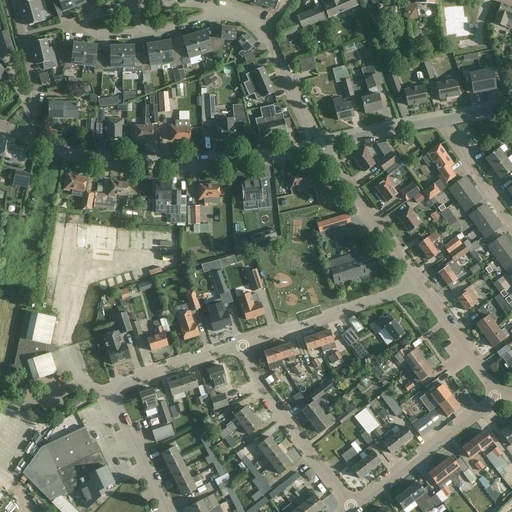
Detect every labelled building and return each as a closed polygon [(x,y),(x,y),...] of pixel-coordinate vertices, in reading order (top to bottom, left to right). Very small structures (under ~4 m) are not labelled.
[(43,11),(39,0),(34,0),(20,4),(27,26),(41,22),(38,12),(43,11)] [(64,12),(74,8),(70,0),(50,0),(53,5),(58,16),(64,14),(64,12)] [(250,0),(249,5),(261,8),(262,6),(275,10),(278,0),(250,0)] [(320,0),(328,18),(357,6),(354,0),(320,0)] [(418,19),(416,4),(408,4),(408,7),(404,7),(407,21),(418,19)] [(493,23),(511,30),(511,8),(500,4),(493,23)] [(463,5),(443,7),(446,36),(447,36),(447,35),(455,34),(456,37),(469,35),(468,23),(467,23),(467,17),(464,17),(463,5)] [(395,6),(380,10),(381,18),(396,14),(395,6)] [(325,20),(319,7),(296,17),(296,18),(278,30),(282,38),(325,20)] [(377,25),(369,27),(371,33),(379,31),(377,25)] [(215,40),(219,53),(223,52),(224,39),(235,40),(236,40),(242,27),(235,27),(235,29),(221,28),(220,38),(215,40)] [(242,27),(236,40),(237,41),(236,42),(243,49),(237,54),(241,59),(244,58),(246,63),(255,59),(253,54),(249,49),(255,44),(245,34),(247,33),(242,27)] [(14,52),(7,31),(4,32),(0,33),(0,49),(2,56),(14,52)] [(194,35),(200,55),(210,52),(212,56),(219,53),(215,40),(208,42),(205,31),(194,35)] [(185,49),(178,51),(182,66),(190,64),(189,59),(200,55),(194,35),(182,38),(185,49)] [(48,49),(45,39),(31,43),(36,65),(42,64),(44,70),(56,67),(52,48),(48,49)] [(158,43),(161,64),(162,70),(182,66),(178,51),(172,52),(170,41),(158,43)] [(71,65),(83,66),(85,45),(73,43),(72,54),(65,53),(63,68),(71,69),(71,65)] [(148,56),(141,57),(142,72),(150,71),(155,71),(154,65),(161,64),(158,43),(146,45),(148,56)] [(85,45),(83,66),(94,67),(93,72),(102,73),(103,58),(96,57),(97,46),(85,45)] [(122,68),(122,46),(110,47),(110,58),(103,58),(102,73),(114,73),(114,68),(122,68)] [(134,73),(142,72),(141,57),(134,58),(134,46),(122,46),(122,68),(122,74),(134,73)] [(315,69),(312,57),(299,61),(302,73),(315,69)] [(382,84),(373,59),(365,62),(367,67),(366,68),(369,77),(364,78),(370,96),(361,99),(365,114),(382,110),(376,86),(382,84)] [(433,78),(426,59),(419,62),(426,81),(433,78)] [(392,66),(390,60),(382,64),(384,69),(392,66)] [(243,83),(239,85),(240,88),(242,92),(246,90),(269,80),(263,67),(245,75),(248,81),(243,83)] [(183,69),(173,72),(175,81),(185,79),(183,69)] [(348,79),(346,69),(333,72),(336,83),(341,82),(345,97),(353,95),(349,79),(348,79)] [(461,72),(463,76),(465,83),(471,82),(473,93),(484,91),(480,72),(470,74),(469,70),(461,72)] [(489,70),(480,72),(484,91),(488,90),(490,90),(495,89),(493,83),(500,82),(497,70),(494,70),(491,71),(491,70),(489,70)] [(505,74),(504,70),(499,71),(500,76),(499,76),(503,92),(511,89),(511,87),(509,74),(505,74)] [(50,84),(47,72),(38,74),(41,86),(50,84)] [(401,91),(394,72),(387,75),(394,94),(401,91)] [(217,80),(213,73),(202,79),(207,86),(217,80)] [(60,85),(62,76),(53,78),(55,86),(60,85)] [(246,90),(242,92),(244,98),(248,96),(253,94),(256,101),(274,93),(269,80),(246,90)] [(459,96),(456,80),(436,84),(439,100),(459,96)] [(427,102),(424,86),(404,90),(407,106),(427,102)] [(175,99),(175,88),(167,89),(167,92),(158,92),(160,112),(169,112),(169,99),(175,99)] [(135,92),(123,92),(123,101),(136,98),(135,92)] [(158,124),(156,92),(149,94),(150,106),(146,106),(144,126),(131,126),(131,140),(152,141),(152,127),(151,127),(151,124),(158,124)] [(214,95),(201,95),(202,120),(216,119),(214,95)] [(117,105),(117,97),(98,99),(99,107),(117,105)] [(349,103),(348,98),(341,100),(341,99),(332,101),(338,121),(353,117),(350,103),(349,103)] [(48,103),(48,104),(48,118),(77,118),(77,103),(48,103)] [(273,105),(266,106),(273,135),(287,132),(282,113),(275,114),(273,105)] [(259,138),(273,135),(266,106),(259,108),(261,117),(255,119),(259,138)] [(189,120),(189,112),(179,112),(179,121),(175,121),(175,126),(169,126),(170,141),(190,141),(190,120),(189,120)] [(220,124),(214,125),(214,130),(215,140),(226,139),(227,142),(232,142),(233,138),(235,138),(234,128),(234,126),(248,125),(246,116),(219,118),(220,124)] [(123,120),(108,119),(107,139),(120,140),(120,125),(123,125),(123,120)] [(14,140),(0,136),(0,155),(10,158),(23,161),(24,159),(26,149),(13,146),(14,140)] [(440,145),(427,154),(446,182),(454,176),(448,168),(453,165),(440,146),(440,145)] [(485,159),(493,169),(507,160),(502,153),(507,149),(504,145),(485,159)] [(368,152),(364,147),(352,156),(364,173),(375,165),(366,153),(368,152)] [(391,153),(378,163),(384,171),(392,164),(397,161),(391,153)] [(406,157),(401,161),(405,168),(410,164),(406,157)] [(397,161),(392,164),(397,170),(403,165),(399,159),(397,161)] [(511,170),(511,167),(507,160),(493,169),(500,179),(499,179),(500,179),(511,170)] [(306,171),(287,175),(290,190),(295,189),(294,187),(295,187),(307,184),(309,184),(306,171)] [(14,179),(12,185),(28,188),(31,174),(23,173),(22,180),(14,179)] [(86,179),(66,175),(63,190),(69,191),(69,189),(84,192),(86,179)] [(382,180),(374,186),(386,203),(394,197),(397,195),(392,188),(388,183),(390,182),(387,177),(382,180)] [(457,200),(472,189),(464,178),(449,189),(457,200)] [(129,184),(109,181),(107,196),(113,197),(113,195),(127,197),(129,184)] [(261,181),(241,183),(243,203),(256,201),(257,201),(257,205),(258,209),(271,208),(272,208),(272,207),(270,190),(262,190),(261,181)] [(155,183),(155,200),(155,213),(165,213),(165,215),(180,215),(180,193),(180,191),(178,191),(171,191),(171,183),(155,183)] [(403,190),(400,192),(406,201),(419,191),(413,183),(403,190)] [(434,184),(422,192),(428,200),(440,192),(434,184)] [(219,203),(218,185),(198,185),(198,200),(204,200),(204,204),(219,203)] [(472,189),(457,200),(466,211),(481,200),(472,189)] [(422,192),(413,198),(418,205),(427,198),(422,192)] [(294,206),(292,195),(278,197),(280,208),(294,206)] [(94,202),(94,207),(114,210),(115,200),(106,199),(106,203),(94,202)] [(477,227),(492,216),(484,205),(469,216),(477,227)] [(199,224),(199,206),(187,206),(188,225),(199,224)] [(138,209),(123,207),(122,214),(137,215),(138,209)] [(301,211),(300,207),(280,211),(281,215),(282,220),(283,220),(285,228),(303,224),(301,211)] [(412,212),(409,207),(396,216),(408,233),(419,225),(410,213),(412,212)] [(447,209),(440,214),(449,227),(456,222),(447,209)] [(256,239),(257,214),(236,213),(235,238),(256,239)] [(354,233),(348,214),(316,224),(322,243),(354,233)] [(501,227),(492,216),(477,227),(486,238),(501,227)] [(439,217),(432,222),(434,226),(442,220),(439,217)] [(267,231),(258,234),(258,236),(259,238),(260,242),(276,237),(274,229),(267,231)] [(441,235),(438,230),(417,245),(429,260),(438,254),(430,243),(441,235)] [(157,245),(158,233),(146,232),(145,244),(157,245)] [(488,247),(496,258),(511,247),(503,236),(488,247)] [(456,237),(443,246),(449,254),(462,244),(459,241),(456,237)] [(467,240),(463,243),(470,253),(470,254),(474,251),(480,247),(476,241),(471,244),(467,240)] [(449,254),(448,254),(452,260),(454,262),(455,262),(469,252),(463,244),(462,244),(449,254)] [(370,256),(367,247),(358,250),(360,255),(329,265),(335,283),(375,271),(371,256),(370,256)] [(511,247),(496,258),(504,269),(511,263),(511,247)] [(445,268),(438,273),(447,286),(455,280),(456,279),(454,277),(458,274),(462,271),(455,262),(454,262),(452,260),(444,266),(445,268)] [(188,277),(185,269),(170,274),(173,282),(188,277)] [(222,270),(211,273),(218,296),(229,292),(222,270)] [(247,273),(253,291),(261,289),(262,289),(256,270),(255,270),(247,273)] [(477,299),(468,288),(462,292),(464,294),(457,299),(466,311),(475,305),(473,302),(477,299)] [(129,297),(125,289),(119,291),(122,300),(129,297)] [(244,295),(238,297),(246,320),(264,314),(260,303),(257,296),(256,294),(253,295),(250,296),(249,293),(244,295)] [(199,309),(195,296),(187,298),(191,311),(199,309)] [(208,303),(212,316),(210,317),(214,331),(215,330),(216,332),(223,329),(223,328),(232,325),(228,311),(226,312),(221,299),(208,303)] [(131,331),(123,306),(118,308),(120,314),(115,316),(121,334),(131,331)] [(484,318),(488,315),(482,307),(478,310),(484,318)] [(14,365),(47,354),(45,350),(46,345),(50,345),(55,318),(26,312),(26,311),(25,311),(14,365)] [(194,325),(189,311),(177,315),(181,329),(180,329),(184,341),(199,336),(195,324),(194,325)] [(476,324),(484,336),(497,327),(493,322),(496,320),(491,313),(476,324)] [(382,317),(369,327),(375,335),(381,331),(384,329),(394,342),(396,341),(404,335),(393,320),(393,321),(389,315),(384,319),(382,317)] [(142,334),(137,321),(130,324),(134,337),(142,334)] [(162,334),(158,321),(152,323),(154,328),(154,329),(156,336),(146,339),(151,352),(168,346),(163,333),(162,334)] [(497,327),(484,336),(492,348),(505,339),(504,338),(508,335),(504,329),(500,332),(497,327)] [(359,339),(350,328),(344,332),(344,333),(350,340),(353,344),(359,339)] [(316,335),(320,346),(322,352),(335,348),(329,330),(316,335)] [(122,345),(117,331),(103,336),(107,349),(106,350),(111,365),(130,358),(125,343),(122,345)] [(344,333),(340,336),(349,347),(351,346),(353,344),(350,340),(344,333)] [(307,351),(320,346),(316,335),(303,339),(307,351)] [(290,343),(277,348),(281,360),(287,357),(289,362),(295,360),(290,343)] [(362,345),(354,351),(359,357),(366,351),(362,345)] [(411,370),(412,370),(424,361),(415,349),(410,353),(406,346),(391,357),(396,364),(399,361),(407,373),(411,370)] [(281,360),(277,348),(263,352),(269,371),(283,366),(281,360)] [(341,358),(337,351),(328,357),(332,364),(336,362),(341,358)] [(47,354),(14,365),(9,366),(9,367),(11,366),(15,377),(26,374),(28,382),(56,373),(50,353),(47,354)] [(511,364),(511,359),(507,353),(501,358),(509,367),(511,364)] [(320,365),(316,358),(311,362),(315,369),(320,365)] [(432,372),(424,361),(412,370),(416,376),(412,379),(416,384),(432,372)] [(297,365),(292,368),(296,375),(301,371),(297,365)] [(221,366),(207,371),(210,380),(211,381),(213,389),(216,388),(220,386),(226,385),(224,377),(225,377),(221,366)] [(280,379),(276,372),(271,375),(275,382),(280,379)] [(181,380),(184,391),(198,387),(194,375),(181,380)] [(390,382),(386,376),(380,381),(384,387),(390,382)] [(332,378),(320,387),(325,394),(337,385),(332,378)] [(184,391),(181,380),(167,384),(171,396),(184,391)] [(414,386),(411,381),(403,387),(407,391),(414,386)] [(428,392),(419,398),(420,399),(421,397),(424,401),(422,402),(430,412),(439,405),(451,396),(442,385),(434,391),(430,394),(428,392)] [(157,403),(153,389),(139,394),(142,404),(145,411),(157,407),(163,425),(171,422),(164,401),(157,403)] [(402,412),(386,391),(380,395),(396,417),(402,412)] [(299,392),(293,396),(297,403),(304,399),(299,392)] [(87,400),(83,394),(71,400),(74,407),(87,400)] [(210,404),(207,394),(195,399),(198,406),(203,404),(204,407),(210,404)] [(228,405),(224,394),(211,398),(214,410),(228,405)] [(451,396),(439,405),(441,409),(447,417),(459,408),(451,396)] [(310,422),(322,413),(327,409),(318,398),(313,402),(313,401),(301,411),(310,422)] [(183,411),(180,403),(169,407),(173,419),(179,417),(177,413),(183,411)] [(358,411),(352,404),(344,410),(346,412),(337,419),(341,424),(358,411)] [(223,440),(224,439),(229,435),(241,425),(253,416),(245,407),(234,416),(237,420),(218,434),(223,440)] [(365,408),(354,417),(360,425),(362,428),(367,435),(372,431),(377,427),(379,426),(365,408)] [(418,421),(412,426),(415,429),(421,437),(442,421),(436,413),(434,409),(418,421)] [(383,410),(377,414),(381,419),(387,414),(383,410)] [(325,417),(322,413),(310,422),(318,433),(336,420),(330,413),(325,417)] [(413,415),(408,420),(412,426),(418,421),(413,415)] [(260,426),(253,416),(241,425),(249,435),(260,426)] [(210,418),(202,422),(207,431),(214,427),(210,418)] [(158,429),(152,431),(155,442),(174,436),(171,424),(158,429)] [(511,445),(511,426),(511,425),(501,432),(500,432),(510,446),(511,445)] [(41,448),(22,473),(51,501),(61,496),(67,493),(56,471),(96,452),(84,427),(41,448)] [(378,427),(372,432),(377,438),(383,434),(378,427)] [(390,430),(390,431),(401,445),(412,437),(404,427),(394,435),(390,430)] [(358,431),(361,435),(360,435),(367,445),(372,441),(367,435),(362,428),(358,431)] [(390,454),(401,445),(390,431),(379,439),(390,454)] [(473,440),(480,450),(492,442),(484,431),(473,440)] [(203,432),(197,435),(203,446),(209,443),(203,432)] [(236,445),(229,435),(224,439),(232,449),(236,445)] [(265,456),(277,446),(269,437),(257,446),(265,456)] [(469,459),(480,450),(473,440),(462,449),(469,459)] [(209,456),(214,453),(209,443),(203,446),(208,455),(209,456)] [(265,456),(272,465),(284,456),(277,446),(265,456)] [(161,453),(166,464),(180,457),(174,447),(161,453)] [(357,454),(352,447),(341,456),(346,463),(357,454)] [(367,456),(362,460),(370,470),(381,461),(375,453),(373,451),(369,447),(363,452),(367,456)] [(502,454),(497,447),(485,456),(502,477),(507,473),(504,470),(508,466),(500,455),(502,454)] [(248,469),(252,465),(240,450),(232,457),(237,463),(241,460),(248,469)] [(96,452),(56,471),(67,493),(77,489),(93,481),(90,474),(103,468),(96,452)] [(220,464),(214,453),(209,456),(214,467),(220,464)] [(284,456),(272,465),(279,475),(291,465),(284,456)] [(180,457),(166,464),(172,475),(185,468),(180,457)] [(450,457),(439,466),(450,480),(455,486),(460,483),(459,482),(455,476),(458,474),(461,472),(458,467),(456,465),(450,457)] [(359,463),(351,469),(359,479),(370,470),(362,460),(359,463)] [(484,467),(480,461),(474,465),(479,471),(484,467)] [(220,477),(225,474),(220,464),(214,467),(220,477)] [(252,465),(248,469),(248,470),(255,478),(260,475),(253,466),(252,465)] [(450,480),(439,466),(428,474),(439,489),(450,480)] [(93,481),(77,489),(87,509),(98,498),(106,491),(104,488),(114,483),(109,473),(106,467),(103,468),(90,474),(93,481)] [(0,482),(11,490),(18,480),(1,468),(0,470),(0,482)] [(172,475),(177,485),(191,479),(185,468),(172,475)] [(469,469),(463,473),(470,483),(476,478),(469,469)] [(297,472),(287,480),(297,492),(298,491),(296,488),(302,483),(299,478),(300,477),(297,472)] [(217,486),(228,480),(230,479),(227,473),(225,474),(220,477),(214,480),(217,486)] [(191,479),(177,485),(183,496),(196,489),(194,484),(203,480),(200,474),(191,479)] [(259,491),(251,497),(255,502),(271,489),(260,475),(255,478),(251,481),(259,491)] [(502,502),(482,477),(478,480),(498,505),(502,502)] [(220,491),(225,488),(231,486),(228,480),(217,486),(220,491)] [(297,492),(287,480),(278,487),(281,492),(285,489),(287,491),(292,487),(296,492),(297,492)] [(436,507),(441,503),(435,495),(429,499),(417,483),(406,491),(414,501),(421,511),(425,511),(435,505),(436,507)] [(225,488),(231,499),(236,496),(231,486),(225,488)] [(450,493),(446,486),(435,495),(441,503),(446,499),(445,497),(450,493)] [(281,492),(278,487),(268,495),(272,499),(281,492)] [(305,502),(312,511),(316,511),(323,507),(310,490),(301,497),(305,502)] [(401,508),(402,510),(414,501),(406,491),(395,500),(401,508)] [(244,511),(236,496),(231,499),(236,510),(232,511),(244,511)] [(77,511),(63,497),(51,503),(60,511),(77,511)] [(190,511),(205,511),(213,508),(207,497),(188,507),(190,511)] [(265,497),(255,505),(258,510),(269,502),(265,497)] [(312,511),(305,502),(295,510),(297,511),(312,511)]
